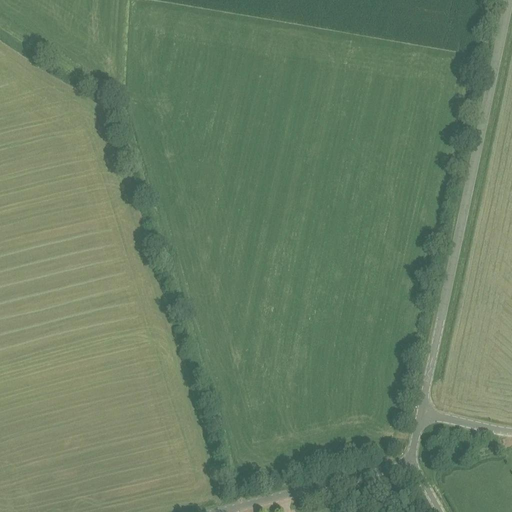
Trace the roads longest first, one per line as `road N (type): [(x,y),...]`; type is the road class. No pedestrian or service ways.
road 1 (unclassified): [(422,413),(509,0)]
road 2 (tertiary): [(225,511),(414,464)]
road 3 (track): [(114,94),(0,24)]
